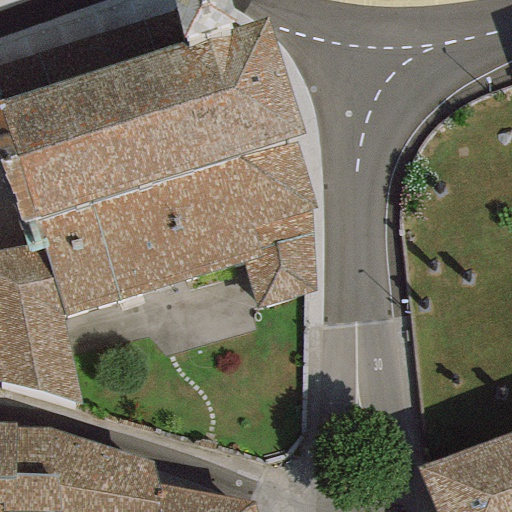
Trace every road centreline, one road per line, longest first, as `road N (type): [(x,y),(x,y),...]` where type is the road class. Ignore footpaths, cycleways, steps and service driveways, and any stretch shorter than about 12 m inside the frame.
road 1 (tertiary): [(355,511),(366,53)]
road 2 (residential): [(0,406),(78,419),(237,476),(301,511)]
road 3 (tertiary): [(366,53),(511,24)]
